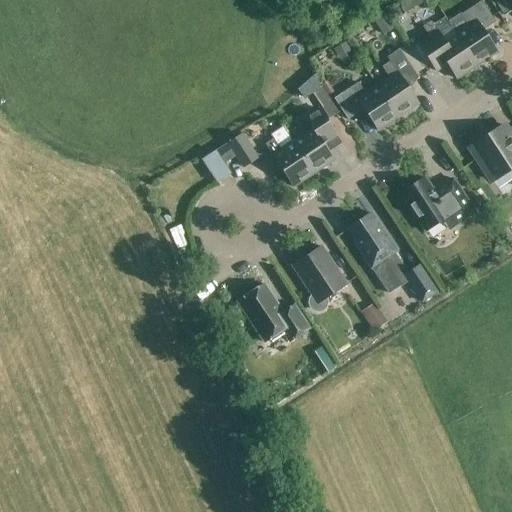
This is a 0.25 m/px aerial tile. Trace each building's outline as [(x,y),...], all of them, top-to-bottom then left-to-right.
[(511,0),(492,0),(504,18),(511,13),(511,12),(511,0)] [(455,34),(477,67),(497,54),(482,32),(495,23),(481,2),(460,16),(467,27),(455,34)] [(386,15),(375,22),(383,35),(394,28),(386,15)] [(437,73),(447,66),(456,80),(477,67),(455,34),(443,42),(436,32),(418,44),(437,73)] [(388,79),(376,87),(398,119),(418,106),(408,91),(417,79),(398,50),(386,58),(390,63),(381,68),(388,79)] [(398,119),(376,87),(365,95),(358,84),(340,96),(353,117),(363,111),(378,132),(398,119)] [(338,113),(321,87),(311,94),(328,120),(338,113)] [(336,137),(318,110),(297,125),(303,135),(292,143),(313,175),(333,162),(322,146),(336,137)] [(511,169),(511,140),(503,127),(470,149),(492,182),(511,169)] [(216,169),(235,157),(243,169),(257,160),(241,136),(209,157),(216,169)] [(313,175),(292,143),(280,151),(273,140),(264,146),(293,189),(313,175)] [(425,233),(442,221),(448,231),(475,214),(452,180),(433,193),(424,179),(400,195),(425,233)] [(371,270),(383,262),(395,254),(396,253),(371,215),(347,230),(355,242),(353,243),(371,270)] [(292,267),(312,298),(309,301),(309,306),(311,310),(315,312),(320,312),(324,309),(326,305),(325,300),(346,286),(321,248),(292,267)] [(395,254),(383,262),(401,288),(408,284),(422,304),(438,293),(419,265),(407,273),(395,254)] [(282,314),(264,286),(237,303),(263,344),(281,332),(289,343),(309,330),(293,306),(282,314)] [(393,296),(382,301),(391,322),(402,317),(393,296)] [(359,314),(373,332),(386,323),(373,304),(359,314)]
